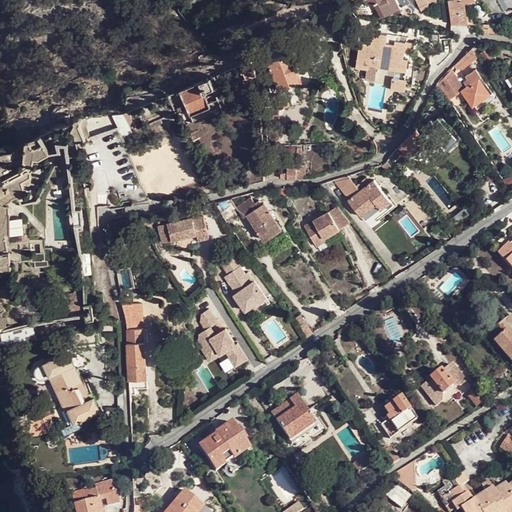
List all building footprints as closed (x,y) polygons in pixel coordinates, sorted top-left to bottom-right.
[(366,0),(373,0),(376,4),(383,19),(401,10),(396,0),(365,0),(366,0)] [(416,0),(421,9),(437,0),(416,0)] [(449,0),(451,13),(466,12),(465,3),(464,0),(449,0)] [(486,0),(494,13),(505,12),(499,0),(498,0),(486,0)] [(466,12),(451,13),(453,25),(468,25),(466,12)] [(335,13),(320,16),(324,31),(339,28),(336,14),(335,13)] [(481,34),(489,35),(490,29),(490,26),(481,26),(481,34)] [(406,53),(408,43),(397,41),(396,44),(388,43),(389,34),(362,30),(362,33),(358,36),(361,39),(357,68),(370,69),(370,66),(371,58),(378,59),(378,64),(396,66),(396,70),(408,72),(409,59),(406,58),(406,53)] [(452,53),(450,32),(438,31),(435,51),(452,53)] [(290,33),(277,38),(280,45),(289,42),(293,41),(290,33)] [(483,53),(491,67),(498,62),(489,49),(483,53)] [(270,61),(281,57),(278,50),(267,54),(270,61)] [(276,97),(281,110),(292,106),(287,94),(286,93),(283,94),(282,90),(295,85),(304,81),(300,71),(297,63),(293,53),(281,57),(270,61),(268,62),(273,74),(269,75),(272,83),(271,84),(277,97),(276,97)] [(258,78),(251,61),(241,66),(247,80),(258,78)] [(428,77),(430,77),(432,65),(416,63),(413,89),(422,90),(428,77)] [(442,80),(439,84),(451,101),(464,92),(474,106),(475,105),(483,100),(491,94),(485,85),(488,84),(477,69),(467,76),(470,79),(463,83),(453,69),(442,80)] [(211,74),(181,86),(187,102),(192,112),(212,103),(210,99),(220,95),(211,74)] [(502,80),(507,87),(511,85),(507,79),(506,77),(502,80)] [(395,78),(392,95),(399,96),(400,91),(405,92),(407,80),(395,78)] [(297,91),(295,85),(282,90),(283,94),(286,93),(287,94),(297,91)] [(187,102),(181,86),(170,91),(176,106),(187,102)] [(485,104),(483,100),(475,105),(478,109),(485,104)] [(132,129),(137,127),(129,108),(125,110),(132,129)] [(133,130),(132,129),(125,110),(123,110),(113,111),(122,134),(133,130)] [(283,140),(281,110),(275,112),(276,115),(274,115),(274,118),(269,119),(270,137),(271,137),(272,140),(277,140),(277,141),(283,140)] [(76,123),(65,127),(66,130),(73,138),(77,137),(78,143),(87,140),(81,125),(82,124),(83,123),(83,121),(82,119),(81,119),(79,118),(78,119),(77,119),(76,121),(76,122),(76,123)] [(418,131),(408,141),(401,147),(411,157),(438,132),(427,121),(420,133),(418,131)] [(51,154),(41,136),(26,143),(25,165),(27,165),(27,167),(20,170),(22,175),(6,182),(2,180),(0,181),(0,245),(2,246),(0,252),(0,276),(14,268),(13,262),(31,261),(31,263),(34,266),(37,266),(36,261),(48,261),(48,265),(54,264),(54,247),(50,248),(46,248),(46,252),(33,252),(32,240),(31,240),(31,237),(31,233),(21,234),(21,239),(13,240),(13,246),(10,246),(7,226),(11,207),(8,205),(14,200),(14,199),(27,196),(25,190),(26,189),(29,188),(30,186),(31,184),(31,180),(33,174),(35,170),(35,168),(36,167),(37,163),(41,163),(51,154)] [(394,167),(389,161),(383,166),(388,172),(394,167)] [(288,180),(297,179),(298,165),(288,165),(288,174),(281,174),(281,179),(284,179),(284,181),(288,180)] [(395,169),(399,174),(404,170),(400,165),(395,169)] [(358,187),(362,192),(373,183),(369,178),(358,187)] [(337,183),(351,201),(362,192),(358,187),(351,179),(337,183)] [(362,192),(351,201),(350,201),(362,217),(378,204),(381,209),(392,201),(386,194),(376,181),(373,183),(362,192)] [(283,230),(265,203),(259,207),(252,197),(237,207),(244,217),(248,215),(266,241),(283,230)] [(238,216),(228,200),(218,202),(215,203),(228,222),(238,216)] [(396,206),(392,201),(381,209),(366,221),(370,227),(396,206)] [(339,206),(306,231),(321,250),(330,243),(328,241),(352,222),(339,206)] [(394,216),(410,237),(422,228),(406,207),(394,216)] [(81,212),(75,212),(75,216),(73,216),(73,222),(76,222),(76,225),(82,224),(81,212)] [(192,217),(158,226),(163,243),(207,231),(203,216),(193,219),(192,217)] [(49,236),(50,248),(54,247),(53,232),(31,233),(31,237),(49,236)] [(508,245),(497,254),(511,270),(511,243),(509,246),(508,245)] [(235,256),(223,265),(229,274),(226,276),(235,289),(237,288),(239,291),(237,293),(235,295),(246,311),(267,297),(250,272),(247,274),(243,267),(235,256)] [(84,299),(83,291),(65,296),(67,311),(81,308),(80,300),(84,299)] [(29,343),(46,339),(43,327),(7,333),(6,323),(8,323),(7,320),(10,320),(11,318),(11,317),(11,315),(10,314),(9,313),(8,312),(7,308),(10,306),(0,293),(0,345),(7,344),(29,343)] [(127,322),(130,379),(148,377),(143,303),(123,305),(127,322)] [(208,310),(201,315),(200,323),(206,330),(200,335),(200,344),(210,357),(220,349),(224,354),(229,350),(240,364),(251,356),(240,341),(238,343),(227,328),(215,337),(210,329),(218,323),(208,310)] [(511,335),(508,331),(494,342),(511,363),(511,335)] [(188,359),(190,349),(182,348),(181,358),(188,359)] [(210,357),(213,362),(224,354),(220,349),(210,357)] [(91,399),(89,394),(77,369),(52,380),(62,401),(73,423),(81,420),(101,410),(95,397),(91,399)] [(454,387),(440,370),(430,378),(432,381),(436,386),(443,395),(454,387)] [(491,401),(498,397),(488,383),(482,387),(491,401)] [(484,401),(475,390),(468,396),(477,407),(484,401)] [(291,401),(271,414),(290,441),(316,423),(306,409),(297,397),(291,401)] [(417,420),(401,397),(385,409),(389,415),(393,421),(390,423),(398,434),(417,420)] [(391,439),(398,434),(390,423),(389,421),(382,426),(391,439)] [(235,461),(240,469),(256,458),(246,442),(248,440),(240,429),(238,430),(233,423),(217,433),(217,435),(199,447),(216,471),(225,466),(234,460),(235,461)] [(316,423),(290,441),(291,444),(318,426),(316,423)] [(500,448),(511,455),(511,437),(508,435),(500,448)] [(380,450),(382,453),(390,465),(399,460),(391,447),(389,449),(387,446),(380,450)] [(364,458),(367,463),(374,459),(370,453),(364,458)] [(364,458),(353,465),(359,474),(370,467),(367,463),(364,458)] [(231,475),(240,469),(235,461),(234,460),(225,466),(231,475)] [(391,476),(403,486),(413,494),(412,463),(391,476)] [(461,509),(462,511),(509,511),(511,510),(511,486),(509,489),(507,486),(501,490),(502,492),(498,495),(495,490),(489,480),(481,485),(486,491),(487,494),(481,498),(482,501),(477,504),(474,499),(473,500),(468,492),(464,495),(460,489),(459,487),(469,480),(462,470),(442,483),(445,487),(449,493),(440,499),(446,507),(451,504),(455,509),(457,511),(461,509)] [(391,481),(381,493),(391,501),(401,489),(391,481)] [(103,511),(101,502),(106,501),(108,507),(121,503),(115,482),(94,487),(95,490),(88,491),(88,490),(72,494),(76,511),(103,511)] [(464,486),(460,489),(464,495),(468,492),(464,486)] [(436,492),(440,499),(449,493),(445,487),(436,492)] [(401,489),(391,501),(401,509),(411,497),(401,489)] [(186,491),(167,511),(200,511),(205,507),(186,491)] [(479,496),(474,499),(477,504),(482,501),(481,498),(479,496)]
